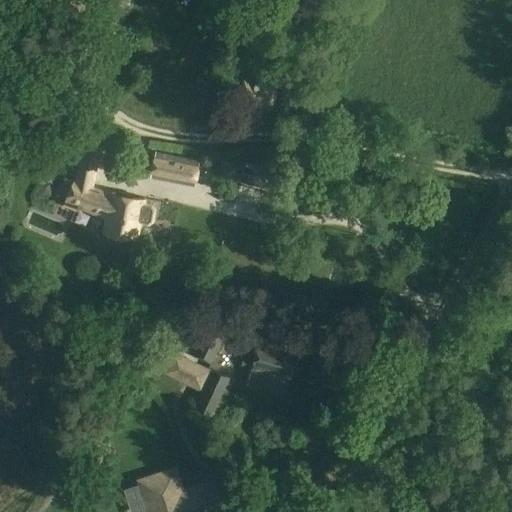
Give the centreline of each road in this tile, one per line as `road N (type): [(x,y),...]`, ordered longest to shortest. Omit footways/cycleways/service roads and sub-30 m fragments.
road 1 (tertiary): [(336,511),(511,196)]
road 2 (unknown): [(511,184),(302,146)]
